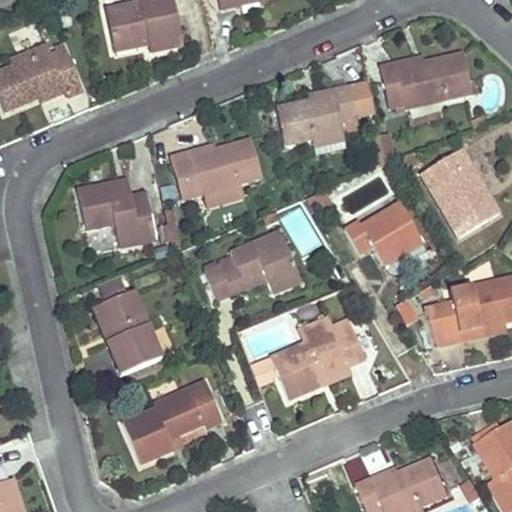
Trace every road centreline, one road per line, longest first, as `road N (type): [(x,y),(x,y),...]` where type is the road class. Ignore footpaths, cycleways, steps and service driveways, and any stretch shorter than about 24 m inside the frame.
road 1 (residential): [(395,0),(378,14),(52,150),(25,177),(20,221),(89,511)]
road 2 (residential): [(171,511),(429,401),(511,379)]
